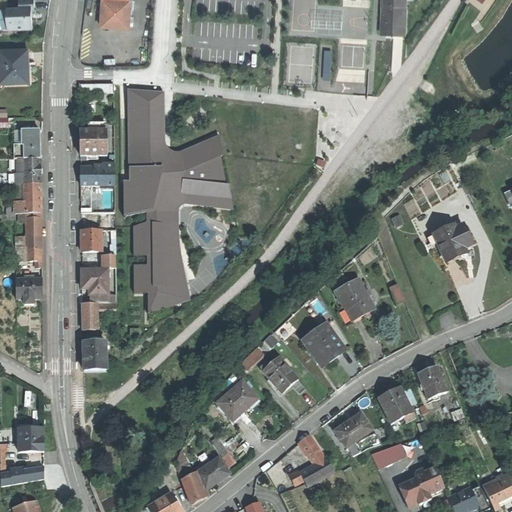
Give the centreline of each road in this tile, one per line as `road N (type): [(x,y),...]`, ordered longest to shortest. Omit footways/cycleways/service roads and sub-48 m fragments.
road 1 (residential): [(88,511),(66,426),(62,366),(62,40),(69,0)]
road 2 (residential): [(511,308),(363,380),(202,511)]
